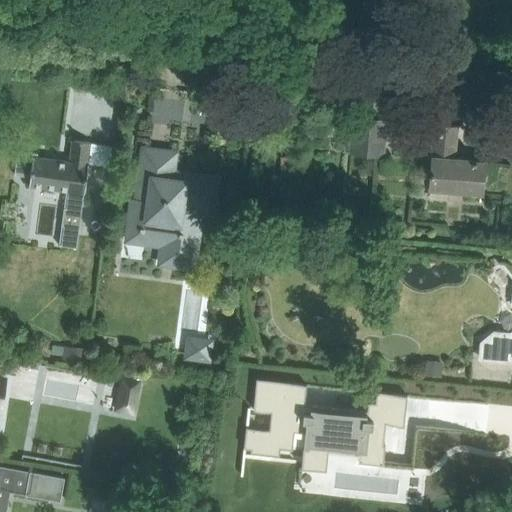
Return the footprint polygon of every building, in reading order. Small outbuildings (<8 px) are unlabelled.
[(351,152),(383,155),(386,121),(354,118),(351,152)] [(456,127),(430,125),(429,140),(434,141),(430,188),(482,192),(483,182),(484,163),(476,162),(476,161),(453,159),(456,127)] [(28,186),(66,191),(59,245),(77,247),(90,142),(72,140),(69,161),(34,156),(35,154),(38,154),(38,153),(18,150),(14,175),(30,177),(28,186)] [(196,271),(198,258),(194,257),(195,249),(196,250),(201,210),(213,212),(218,177),(185,173),(185,179),(172,177),(175,152),(143,148),(136,200),(132,199),(128,230),(125,230),(123,243),(159,248),(157,266),(196,271)] [(294,155),(281,155),(281,172),(295,171),(294,155)] [(100,188),(98,203),(105,204),(107,189),(100,188)] [(288,254),(319,256),(321,236),(289,234),(288,254)] [(511,329),(510,331),(494,329),(479,341),(478,358),(511,360),(511,329)] [(186,336),(184,359),(211,362),(214,339),(186,336)] [(426,359),(425,374),(440,375),(442,361),(426,359)] [(121,374),(114,408),(134,412),(141,378),(121,374)] [(240,423),(238,443),(249,444),(248,448),(275,451),(276,443),(297,446),(296,463),(321,466),(324,437),(354,440),(352,456),(378,459),(379,441),(378,441),(380,419),(376,419),(377,412),(398,414),(400,392),(384,391),(383,401),(362,399),(361,408),(298,402),(300,383),(250,378),(247,408),(266,410),(264,425),(240,423)] [(17,469),(13,493),(25,495),(61,501),(65,477),(29,471),(17,469)]
